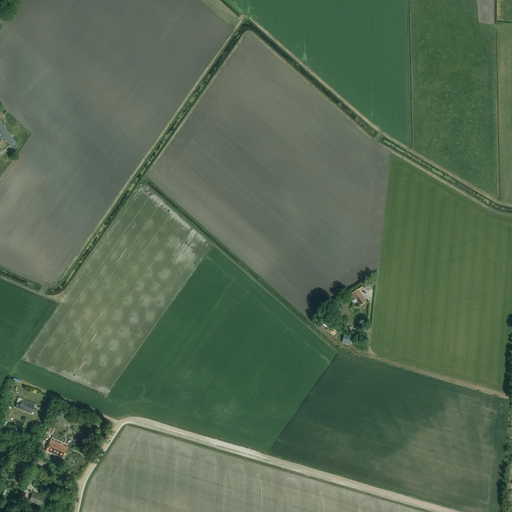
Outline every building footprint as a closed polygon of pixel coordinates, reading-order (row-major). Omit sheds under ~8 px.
[(11,148),(16,144),(0,121),(0,141),(4,138),(11,148)] [(367,282),(361,286),(362,288),(364,291),(370,287),(367,282)] [(357,290),(350,295),(354,300),(352,301),(352,302),(352,303),(353,304),(354,304),(356,302),(357,302),(359,306),(360,305),(361,306),(366,302),(358,291),(357,290)] [(15,408),(30,414),(31,412),(33,413),(35,408),(33,408),(34,406),(22,401),(20,404),(17,403),(15,408)] [(64,455),(67,448),(62,445),(62,444),(50,439),(45,451),(57,457),(58,456),(61,457),(62,454),(64,455)] [(42,505),(45,498),(32,492),(28,502),(40,507),(42,504),(42,505)]
